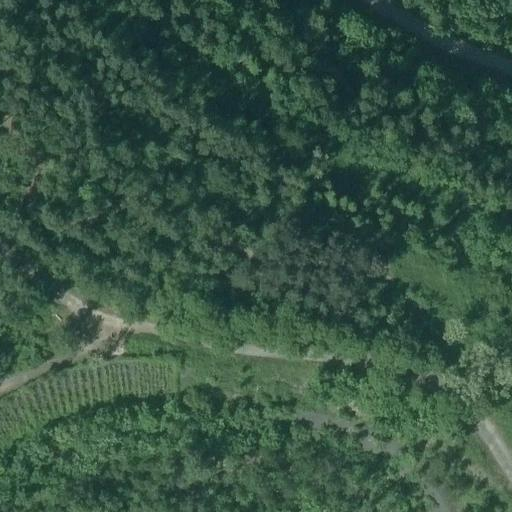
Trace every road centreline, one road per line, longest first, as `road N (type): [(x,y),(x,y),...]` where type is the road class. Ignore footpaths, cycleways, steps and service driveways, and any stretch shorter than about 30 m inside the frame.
road 1 (track): [(511,463),(483,417),(444,385),(400,369),(259,358),(146,332),(17,393)]
road 2 (track): [(511,79),(433,45),(366,0)]
road 3 (track): [(118,341),(0,252)]
